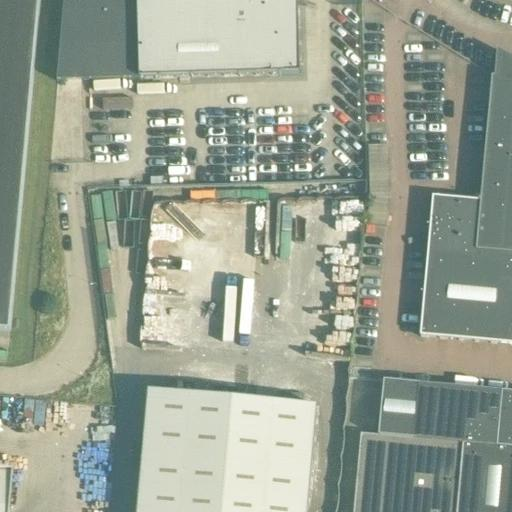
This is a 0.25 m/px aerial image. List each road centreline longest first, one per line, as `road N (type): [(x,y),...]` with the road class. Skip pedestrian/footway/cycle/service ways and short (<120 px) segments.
road 1 (unknown): [(410,352),(396,318),(410,0)]
road 2 (unclassified): [(0,381),(42,381),(66,364),(78,341),(73,163)]
road 3 (unknown): [(342,511),(351,413),(410,352)]
